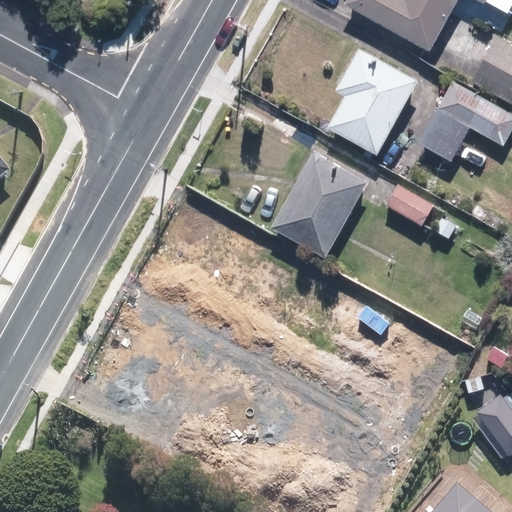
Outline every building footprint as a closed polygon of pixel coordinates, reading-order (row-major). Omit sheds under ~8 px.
[(352,0),(350,5),(430,48),(456,0),(352,0)] [(511,46),(500,40),(477,80),(511,99),(511,46)] [(417,81),(362,51),(343,86),(348,89),(329,123),(379,150),(417,81)] [(511,123),(511,114),(456,84),(425,140),(451,155),(469,123),(502,141),(511,123)] [(363,182),(316,156),(279,223),(326,249),(363,182)] [(0,180),(10,173),(0,159),(0,180)] [(433,202),(400,184),(390,202),(423,220),(433,202)] [(297,317),(307,299),(297,294),(308,275),(246,240),(231,268),(246,276),(219,326),(265,352),(287,312),(297,317)] [(353,339),(376,297),(339,277),(316,319),(353,339)] [(191,386),(169,428),(222,456),(248,407),(262,415),(278,385),(200,344),(180,381),(191,386)] [(511,411),(500,396),(481,410),(511,451),(511,411)] [(252,413),(240,434),(269,451),(281,430),(252,413)] [(410,441),(368,418),(353,444),(395,468),(410,441)] [(489,511),(458,485),(435,511),(489,511)] [(360,511),(363,507),(326,487),(312,511),(360,511)]
